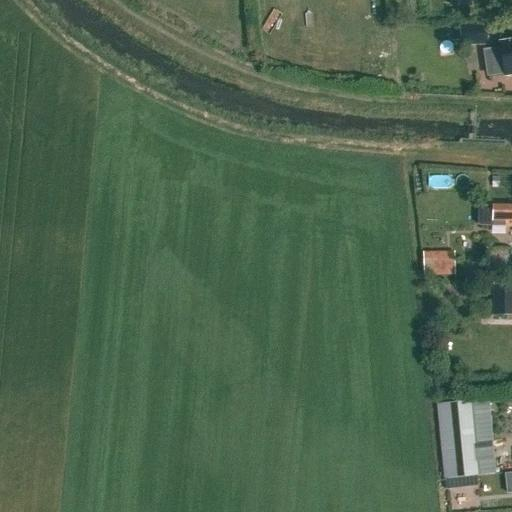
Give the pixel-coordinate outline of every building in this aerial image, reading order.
[(459,26),(460,46),(485,45),(484,25),(459,26)] [(511,41),(500,43),(502,55),(505,78),(511,76),(511,41)] [(511,206),(493,206),(493,229),(511,229),(511,206)] [(495,273),(511,272),(511,249),(496,249),(495,273)] [(441,253),(422,253),(422,258),(423,277),(425,277),(455,276),(454,266),(454,253),(441,253)] [(511,300),(501,301),(492,301),(492,316),(501,316),(511,315),(511,300)] [(437,405),(436,406),(442,470),(443,477),(443,480),(496,475),(488,400),(437,405)]
